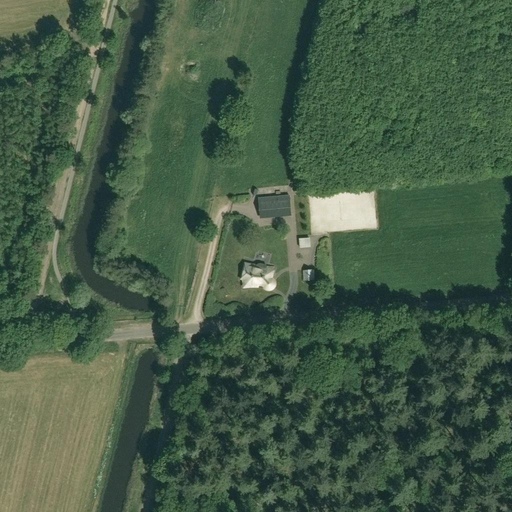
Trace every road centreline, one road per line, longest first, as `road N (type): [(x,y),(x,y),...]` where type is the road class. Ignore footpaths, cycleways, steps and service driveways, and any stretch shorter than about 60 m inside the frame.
road 1 (unclassified): [(0,345),(511,302)]
road 2 (track): [(34,306),(106,0)]
